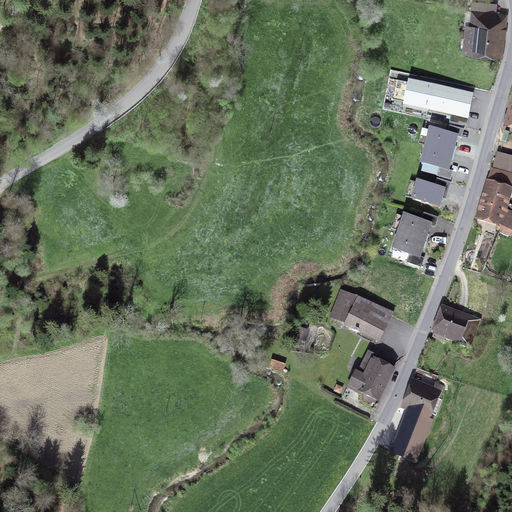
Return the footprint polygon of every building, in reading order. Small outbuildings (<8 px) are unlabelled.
[(486,13),(487,5),(473,4),(467,50),(502,54),(503,44),(497,43),(500,15),(486,13)] [(468,119),(473,97),(397,81),(392,103),(451,115),(450,123),(467,127),(468,119)] [(448,135),(430,130),(426,147),(452,154),(457,137),(461,138),(463,130),(450,127),(448,135)] [(448,171),(452,154),(426,147),(421,164),(439,169),(437,177),(450,180),(452,172),(448,171)] [(511,160),(497,157),(494,167),(511,171),(511,160)] [(493,178),(480,217),(496,222),(509,183),(493,178)] [(417,183),(413,200),(439,207),(444,190),(448,192),(451,184),(437,180),(435,188),(417,183)] [(398,233),(424,242),(430,226),(434,227),(437,219),(424,215),(422,222),(404,216),(398,233)] [(498,230),(511,235),(511,233),(511,223),(506,222),(507,217),(502,216),(498,230)] [(423,259),(419,258),(424,242),(398,233),(393,250),(410,256),(408,263),(421,268),(423,259)] [(418,279),(385,266),(377,286),(411,296),(418,279)] [(387,327),(392,316),(342,292),(332,318),(347,324),(347,325),(356,330),(355,331),(357,333),(359,329),(379,339),(386,326),(387,327)] [(474,324),(444,312),(436,331),(435,331),(432,338),(443,342),(446,334),(467,343),(474,324)] [(348,388),(360,394),(361,391),(377,399),(394,365),(369,353),(359,373),(356,372),(348,388)] [(433,392),(415,385),(407,405),(417,409),(406,439),(401,438),(396,451),(412,457),(420,437),(425,439),(430,428),(424,426),(436,396),(440,397),(444,386),(437,383),(433,392)]
